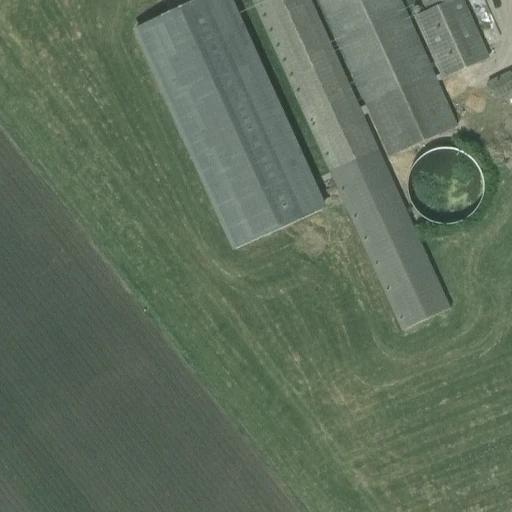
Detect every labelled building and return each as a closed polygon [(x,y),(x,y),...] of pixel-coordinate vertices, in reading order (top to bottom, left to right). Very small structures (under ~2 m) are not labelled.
[(200,0),(135,30),(235,250),(321,211),(225,0),(200,0)] [(402,331),(448,311),(418,242),(308,0),(251,0),(331,176),(344,204),(402,331)] [(388,157),(455,127),(432,75),(397,0),(316,0),(365,106),(388,157)] [(418,0),(424,12),(412,17),(438,76),(440,82),(488,61),(461,0),(418,0)] [(511,80),(508,73),(485,84),(493,101),(511,91),(511,80)] [(480,191),(480,188),(480,185),(479,181),(478,178),(476,172),(473,166),(471,163),(468,161),(464,157),(461,155),(458,153),(455,152),(448,151),(445,150),(439,150),(435,151),(429,152),(426,153),(423,155),(418,159),(415,161),(413,163),(411,166),(408,172),(406,175),(405,181),(404,188),(405,194),(406,201),(408,204),(411,209),(413,212),(415,215),(418,217),(423,221),(426,222),(429,223),(435,225),(439,225),(445,225),(448,225),(455,223),(458,222),(461,221),(464,219),(468,215),(471,212),(473,209),(476,204),(478,197),(479,194),(480,191)]
